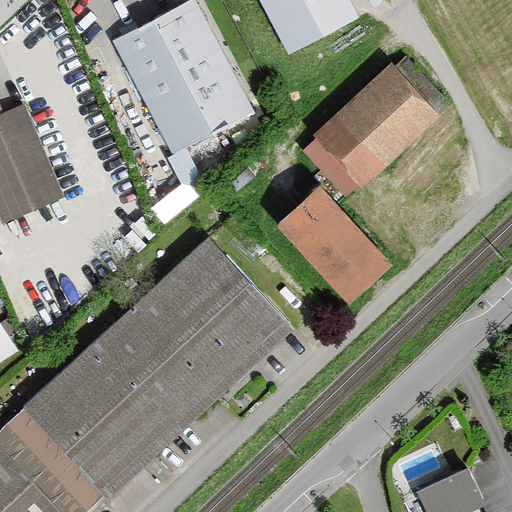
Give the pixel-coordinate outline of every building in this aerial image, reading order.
[(248,115),(188,0),(187,0),(107,41),(166,157),(248,115)] [(348,20),(337,0),(251,0),(281,55),(348,20)] [(388,70),(382,63),(301,136),(308,143),(297,152),(337,197),(349,186),(352,189),(444,106),(401,59),(388,70)] [(0,222),(57,198),(16,104),(0,111),(0,222)] [(377,261),(304,184),(262,223),(336,300),(377,261)] [(24,398),(110,487),(282,327),(198,236),(24,398)] [(0,511),(73,511),(0,435),(0,511)] [(457,511),(473,505),(455,467),(404,491),(414,511),(457,511)]
